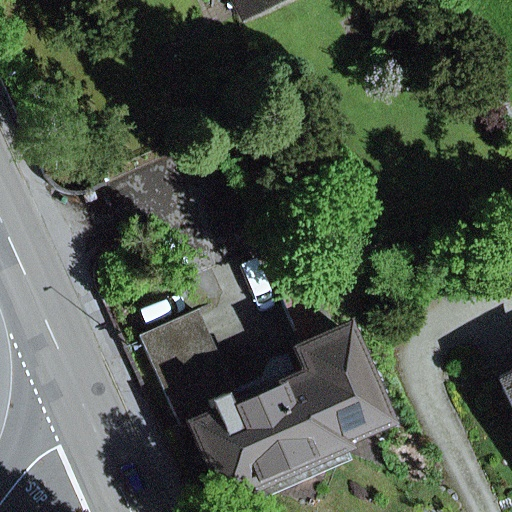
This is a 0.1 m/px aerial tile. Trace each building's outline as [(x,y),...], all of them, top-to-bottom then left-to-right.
[(229,0),(236,14),(262,0),(229,0)] [(138,337),(166,399),(223,373),(195,311),(138,337)] [(338,440),(382,421),(341,329),(294,350),(304,373),(237,403),(226,408),(220,395),(204,402),(210,415),(188,425),(220,498),(254,484),(271,490),(277,473),(282,471),(299,478),(306,461),(311,459),(327,466),(334,449),(340,446),(338,440)] [(223,373),(166,399),(179,428),(188,425),(210,415),(204,402),(220,395),(226,408),(237,403),(223,373)] [(511,380),(501,386),(511,408),(511,380)] [(220,498),(226,511),(229,511),(347,461),(340,446),(334,449),(327,466),(311,459),(306,461),(299,478),(282,471),(277,473),(271,490),(254,484),(220,498)]
